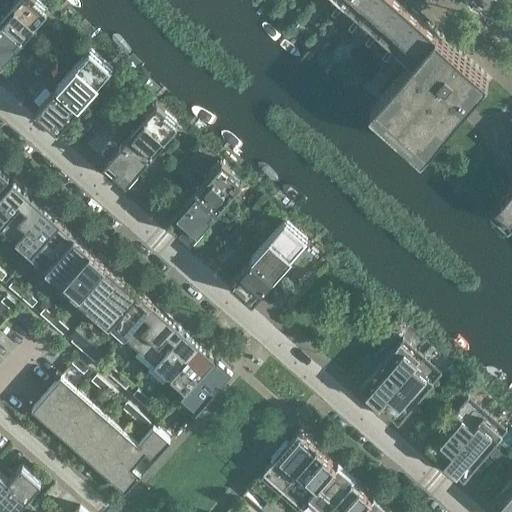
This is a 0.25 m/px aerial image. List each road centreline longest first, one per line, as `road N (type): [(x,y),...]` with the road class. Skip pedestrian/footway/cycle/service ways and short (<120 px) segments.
road 1 (residential): [(463,511),(0,105)]
road 2 (residential): [(105,511),(0,417)]
